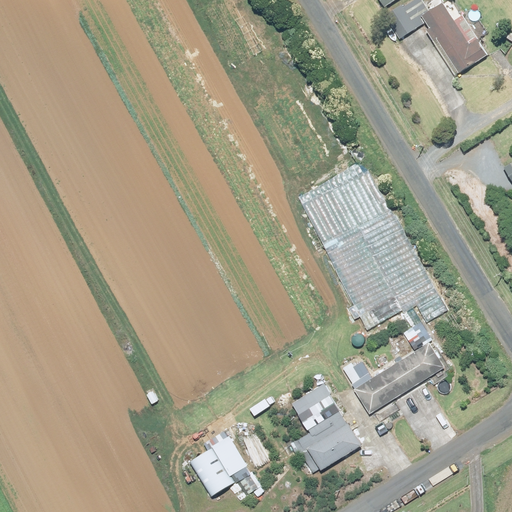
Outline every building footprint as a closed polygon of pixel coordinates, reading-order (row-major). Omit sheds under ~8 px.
[(400,0),(379,0),(386,10),(400,0)] [(428,15),(419,0),(414,0),(387,16),(401,40),(426,25),(422,18),(428,15)] [(457,28),(444,7),(425,19),(439,41),(460,75),(489,58),(466,22),(457,28)] [(445,371),(431,346),(373,380),(361,358),(343,369),(369,415),(374,412),(394,401),(420,386),(445,371)] [(340,412),(324,387),(294,405),(309,430),(312,435),(296,444),(315,476),(361,448),(340,412)] [(232,478),(248,467),(231,439),(213,450),(193,463),(214,497),(235,484),(232,478)] [(267,492),(254,472),(239,482),(252,502),(267,492)]
